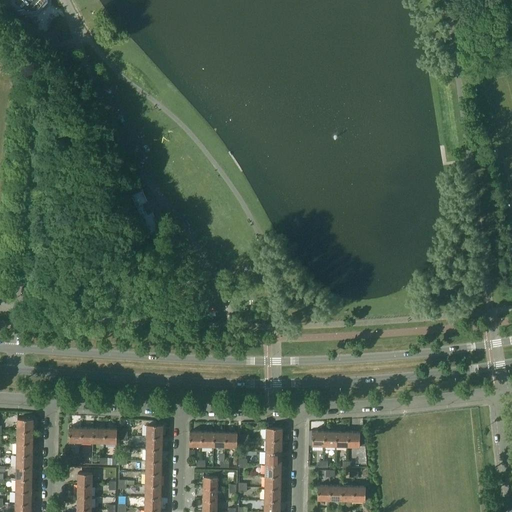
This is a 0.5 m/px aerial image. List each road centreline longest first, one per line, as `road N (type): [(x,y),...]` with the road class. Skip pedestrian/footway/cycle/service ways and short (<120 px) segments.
road 1 (secondary): [(0,369),(266,384),(511,362)]
road 2 (secondary): [(511,340),(275,361),(0,348)]
road 3 (residential): [(299,410),(499,394)]
road 4 (residential): [(49,402),(178,411)]
road 5 (residential): [(178,411),(299,410)]
